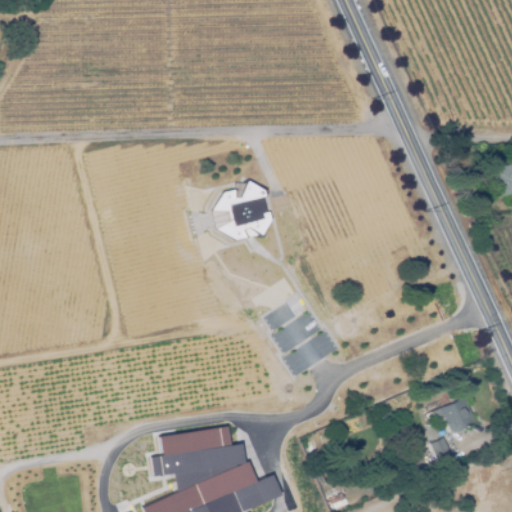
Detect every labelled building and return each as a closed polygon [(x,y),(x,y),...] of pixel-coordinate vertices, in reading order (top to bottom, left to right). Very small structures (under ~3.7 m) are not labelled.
[(181,154),(180,143),(196,143),(197,154),(181,154)] [(511,192),(495,198),(488,176),(492,175),(491,169),(511,162),(511,192)] [(362,305),(359,297),(355,299),(354,295),(346,298),(338,278),(377,263),(390,294),(362,305)] [(316,328),(308,313),(329,302),(337,317),(316,328)] [(375,318),(373,309),(380,308),(382,316),(375,318)] [(385,320),(382,314),(388,311),(391,317),(385,320)] [(276,345),(270,326),(277,324),(283,342),(276,345)] [(373,402),(365,384),(376,379),(374,375),(393,366),(403,388),(373,402)] [(363,388),(371,399),(366,402),(358,391),(363,388)] [(445,434),(440,421),(432,425),(426,412),(454,401),(465,426),(445,434)] [(380,417),(377,408),(387,404),(391,412),(380,417)] [(288,443),(282,426),(304,417),(310,434),(288,443)] [(435,463),(425,444),(439,437),(449,456),(435,463)] [(249,496),(246,489),(240,492),(235,477),(241,475),(237,465),(254,458),(266,490),(249,496)] [(395,489),(392,483),(402,478),(405,485),(395,489)] [(213,511),(211,504),(231,497),(235,510),(258,501),(261,511),(213,511)]
